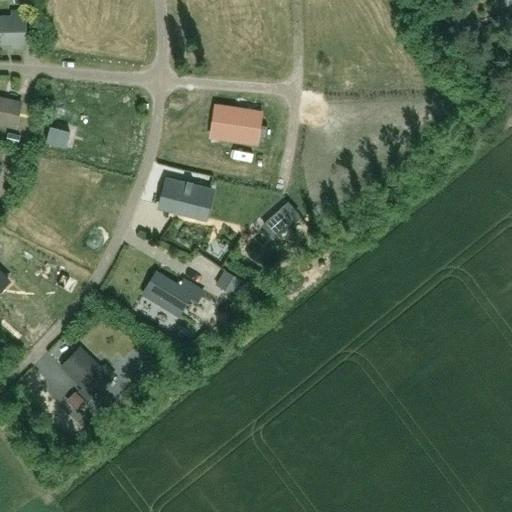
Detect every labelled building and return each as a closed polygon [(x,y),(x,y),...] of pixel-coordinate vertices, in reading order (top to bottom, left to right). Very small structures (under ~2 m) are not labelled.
[(25,48),(24,12),(12,12),(12,17),(0,17),(0,43),(13,43),(13,48),(25,48)] [(0,123),(15,127),(20,103),(0,98),(0,123)] [(263,110),(215,99),(207,130),(256,141),(263,110)] [(46,143),(66,148),(70,132),(51,127),(46,143)] [(213,191),(164,178),(156,210),(205,223),(213,191)] [(179,288),(157,274),(144,294),(179,315),(190,298),(197,302),(202,292),(183,281),(179,288)] [(102,370),(80,349),(62,367),(83,388),(80,392),(89,401),(114,375),(105,366),(102,370)]
